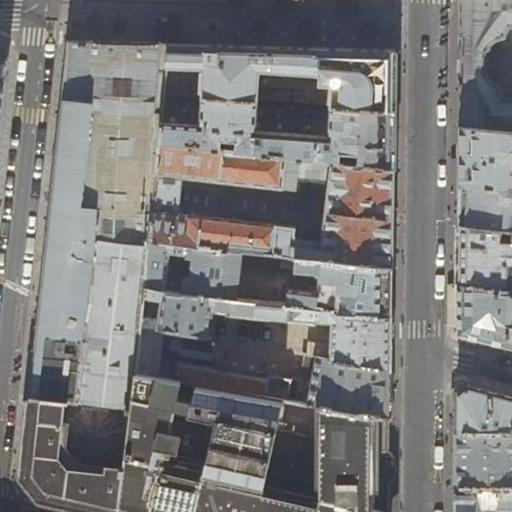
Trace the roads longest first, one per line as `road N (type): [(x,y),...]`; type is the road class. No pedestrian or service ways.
road 1 (residential): [(40,11),(0,385)]
road 2 (tertiary): [(429,0),(425,354)]
road 3 (tertiary): [(425,354),(424,511)]
